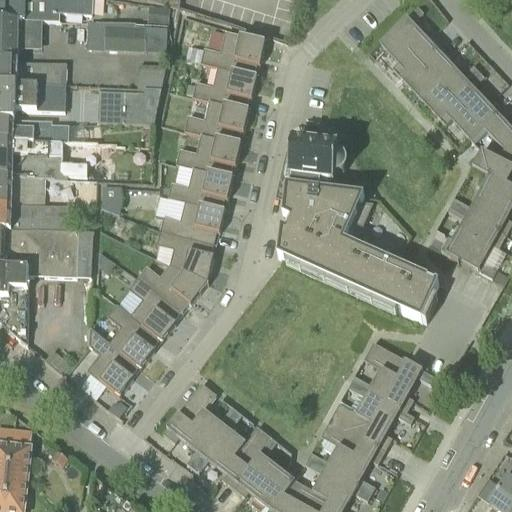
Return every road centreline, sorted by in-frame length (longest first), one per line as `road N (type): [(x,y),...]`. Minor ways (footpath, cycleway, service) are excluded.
road 1 (residential): [(118,458),(234,307),(296,68),(363,0)]
road 2 (residential): [(432,511),(511,372)]
road 3 (residential): [(118,458),(0,371)]
